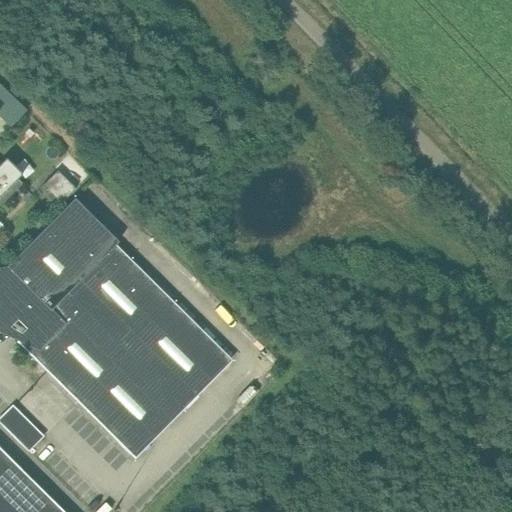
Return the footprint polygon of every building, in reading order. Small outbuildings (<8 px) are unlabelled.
[(21,175),(5,159),(0,164),(0,228),(4,225),(0,221),(0,205),(21,183),(17,179),(21,175)] [(42,185),(61,204),(75,189),(57,170),(42,185)] [(6,268),(0,269),(0,318),(8,310),(16,318),(17,317),(29,329),(23,336),(17,342),(32,356),(46,370),(46,371),(117,441),(132,456),(229,358),(114,243),(71,201),(6,267),(6,268)] [(0,423),(28,452),(43,437),(12,405),(0,417),(0,423)] [(0,511),(51,511),(22,471),(13,477),(0,458),(0,511)]
